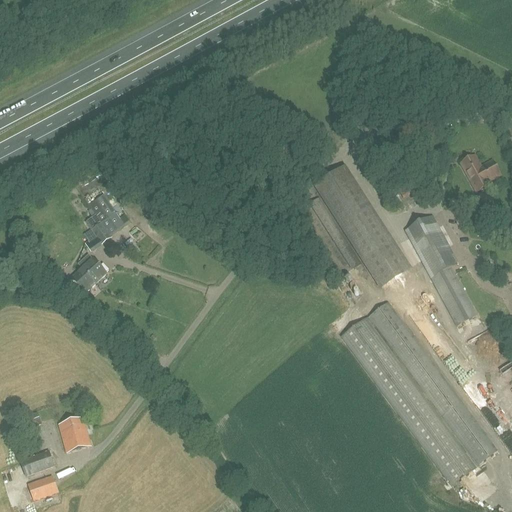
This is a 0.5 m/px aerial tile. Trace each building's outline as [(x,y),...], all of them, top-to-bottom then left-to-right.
[(461,165),(477,195),(491,187),(489,183),(501,177),(493,163),(481,169),(475,157),(461,165)] [(364,266),(394,246),(345,169),(314,188),(364,266)] [(404,201),(422,190),(415,180),(397,191),(404,201)] [(299,212),(341,278),(361,266),(318,200),(299,212)] [(108,218),(107,219),(96,202),(89,207),(95,216),(96,216),(101,224),(106,231),(96,237),(102,246),(112,238),(111,237),(118,233),(108,218)] [(459,266),(433,218),(405,233),(456,328),(477,317),(452,269),(459,266)] [(91,231),(96,237),(106,231),(101,224),(91,231)] [(128,228),(130,234),(139,230),(136,224),(128,228)] [(78,265),(82,270),(97,285),(107,275),(93,260),(89,256),(78,265)] [(97,285),(82,270),(71,280),(86,296),(97,285)] [(388,305),(370,319),(479,467),(497,453),(388,305)] [(342,340),(452,488),(475,471),(365,322),(342,340)] [(37,414),(22,420),(27,432),(42,425),(37,414)] [(59,427),(66,455),(91,449),(83,420),(59,427)] [(49,453),(20,464),(26,479),(54,468),(49,453)] [(52,478),(28,487),(34,503),(58,495),(52,478)]
